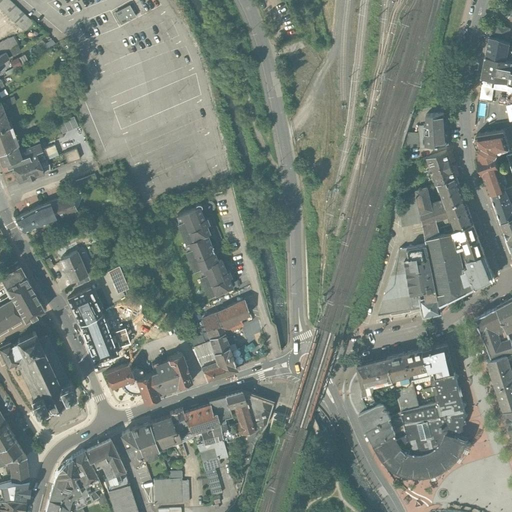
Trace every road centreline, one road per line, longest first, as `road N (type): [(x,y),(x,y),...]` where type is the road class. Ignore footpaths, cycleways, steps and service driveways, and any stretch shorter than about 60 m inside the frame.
road 1 (unclassified): [(308,365),(287,152),(272,75),(240,0)]
road 2 (unclassified): [(509,301),(462,152),(462,93),(486,0)]
road 3 (residential): [(112,439),(0,215)]
road 4 (unclassified): [(509,301),(430,346),(325,372)]
road 5 (tertiary): [(297,381),(112,439)]
road 6 (tertiary): [(320,391),(384,511)]
